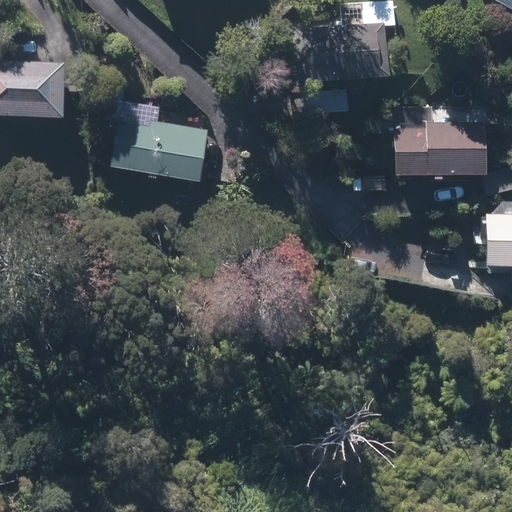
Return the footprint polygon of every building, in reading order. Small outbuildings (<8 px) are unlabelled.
[(511,0),(481,0),(511,18),(511,0)] [(287,32),(290,87),(379,82),(376,27),(287,32)] [(0,64),(0,121),(51,124),(54,68),(0,64)] [(108,125),(100,171),(186,186),(195,135),(143,125),(142,131),(108,125)] [(382,157),(379,182),(472,181),(472,126),(417,125),(417,133),(388,133),(382,157)] [(468,246),(468,272),(511,272),(511,219),(474,219),(468,246)]
